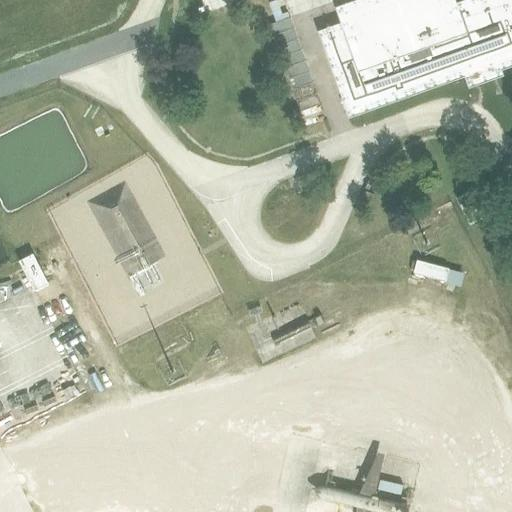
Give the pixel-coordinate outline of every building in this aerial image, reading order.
[(453,0),(362,0),(339,8),(345,24),(322,32),(351,114),(478,69),(478,67),(485,65),(487,72),(511,63),(511,0),(471,0),(456,6),(453,0)] [(278,47),(299,39),(291,17),(270,25),(278,47)] [(286,69),(306,61),(299,39),(278,47),(286,69)] [(293,90),(314,83),(306,61),(286,69),(293,90)] [(301,112),(322,105),(314,83),(293,90),(301,112)] [(307,182),(291,187),(294,195),(310,190),(307,182)] [(485,218),(471,191),(457,198),(470,225),(485,218)] [(20,261),(35,290),(49,283),(34,254),(20,261)] [(413,274),(447,283),(451,268),(417,259),(413,274)] [(392,495),(391,501),(348,492),(350,485),(337,482),(333,500),(386,511),(401,511),(405,498),(392,495)]
